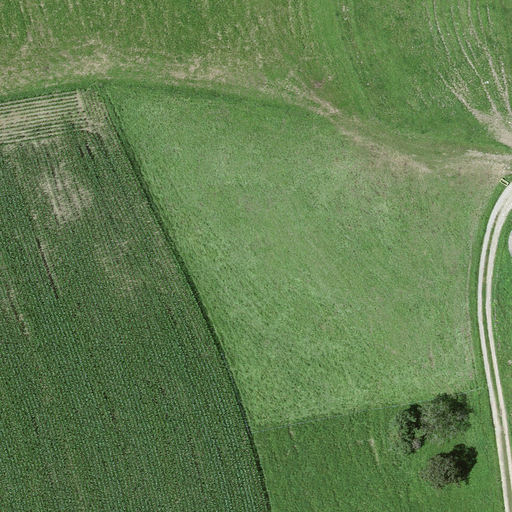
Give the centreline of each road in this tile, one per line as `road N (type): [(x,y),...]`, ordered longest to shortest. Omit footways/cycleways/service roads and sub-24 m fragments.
road 1 (track): [(511,162),(385,135),(368,100),(345,0)]
road 2 (track): [(486,273),(509,511)]
